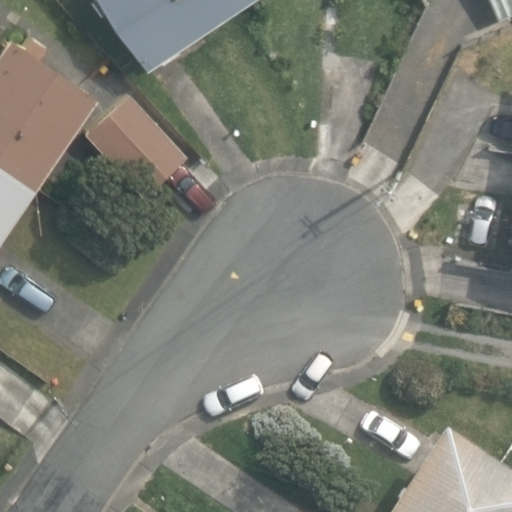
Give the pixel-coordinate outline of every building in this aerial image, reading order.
[(122,0),(158,53),(238,0),(122,0)] [(511,0),(497,0),(503,15),(511,10),(511,0)] [(0,215),(89,91),(2,29),(0,31),(0,215)] [(81,131),(138,194),(147,187),(183,154),(127,90),(81,131)] [(386,511),(511,511),(511,480),(491,467),(439,432),(429,447),(425,445),(415,460),(419,463),(386,511)]
